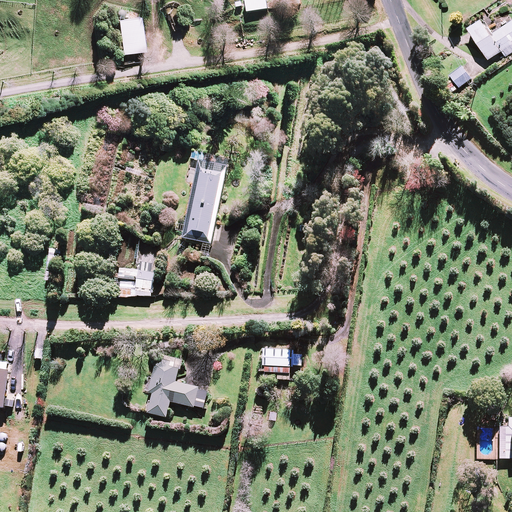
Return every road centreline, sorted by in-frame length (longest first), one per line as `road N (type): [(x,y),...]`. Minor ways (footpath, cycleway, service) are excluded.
road 1 (track): [(0,320),(304,313),(336,264),(350,157),(366,144),(425,140),(448,129)]
road 2 (track): [(0,93),(313,42),(398,17)]
road 3 (tertiary): [(511,189),(448,129),(391,0)]
